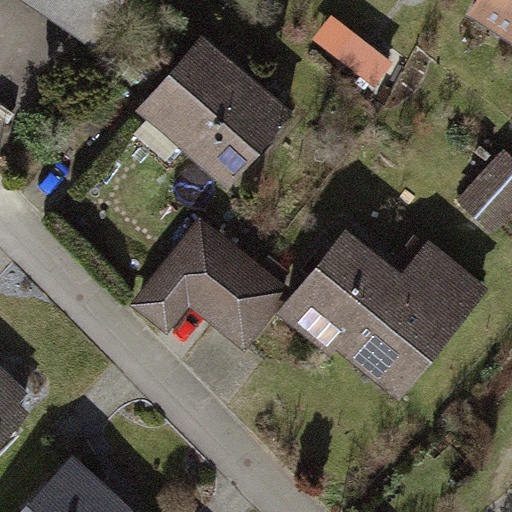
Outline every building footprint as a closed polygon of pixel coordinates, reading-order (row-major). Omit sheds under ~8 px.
[(45,0),(95,30),(114,0),(45,0)] [(511,0),(481,0),(475,11),(511,34),(511,0)] [(339,11),(320,36),(385,84),(404,59),(339,11)] [(289,104),(208,38),(148,111),(229,177),(289,104)] [(511,144),(510,143),(463,194),(501,230),(511,217),(511,144)] [(295,285),(203,215),(141,297),(174,322),(192,298),(251,343),(295,285)] [(400,270),(346,229),(289,304),(400,388),(482,280),(425,237),(400,270)] [(0,436),(37,394),(0,361),(0,436)] [(150,511),(77,451),(25,511),(150,511)]
